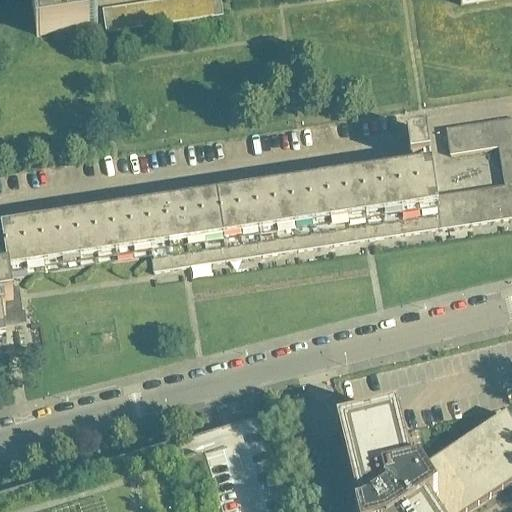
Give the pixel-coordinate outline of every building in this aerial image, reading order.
[(85,28),(80,0),(33,0),(39,35),(36,36),(36,37),(90,29),(90,28),(85,28)] [(188,22),(184,0),(177,0),(173,1),(177,24),(188,22)] [(200,20),(196,0),(184,0),(188,22),(200,20)] [(212,19),(208,0),(196,0),(200,20),(212,19)] [(223,17),(220,0),(208,0),(212,19),(223,17)] [(177,24),(173,1),(161,3),(165,26),(177,24)] [(165,26),(161,3),(150,4),(153,27),(165,26)] [(153,27),(150,4),(138,6),(141,29),(153,27)] [(141,29),(138,6),(126,8),(130,31),(141,29)] [(130,31),(126,8),(114,10),(118,33),(130,31)] [(118,33),(114,10),(103,11),(106,35),(118,33)] [(511,148),(507,122),(495,124),(499,150),(511,148)] [(499,150),(495,124),(483,126),(487,152),(498,150),(499,150)] [(487,152),(483,126),(471,127),(475,153),(487,152)] [(475,153),(471,127),(459,129),(463,155),(475,153)] [(463,155),(459,129),(447,131),(451,157),(463,155)] [(430,157),(426,131),(406,135),(410,160),(430,157)] [(511,160),(511,147),(511,148),(499,150),(498,150),(500,162),(511,160)] [(511,173),(511,160),(500,162),(502,175),(511,173)] [(183,271),(511,220),(511,186),(504,188),(437,198),(432,167),(15,231),(1,233),(8,276),(0,277),(0,350),(7,349),(3,320),(15,318),(24,316),(21,296),(20,289),(12,290),(10,276),(151,254),(154,275),(183,271)] [(511,186),(511,173),(502,175),(504,188),(511,186)] [(344,457),(357,511),(467,511),(488,499),(488,500),(490,499),(489,498),(511,483),(511,427),(506,417),(504,419),(505,420),(482,434),(482,433),(480,434),(481,436),(458,450),(458,449),(456,450),(457,451),(434,466),(433,465),(432,466),(433,467),(421,474),(418,469),(409,472),(402,443),(344,457)] [(0,511),(288,511),(261,419),(0,497),(0,511)]
